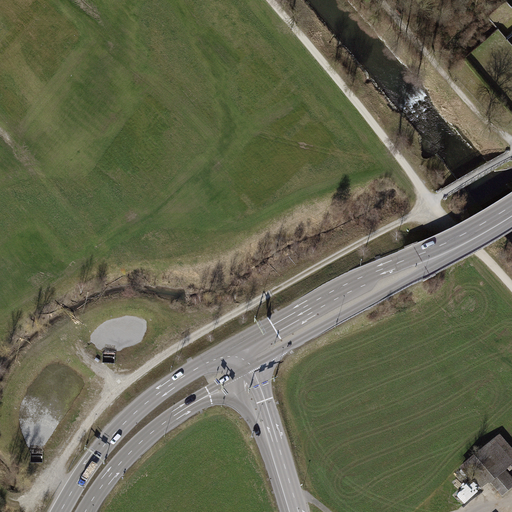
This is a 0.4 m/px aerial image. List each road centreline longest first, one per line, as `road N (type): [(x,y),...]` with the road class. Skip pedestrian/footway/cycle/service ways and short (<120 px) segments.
road 1 (track): [(53,481),(111,397),(150,367),(430,202)]
road 2 (track): [(0,338),(13,320),(88,269),(200,250),(357,180),(397,153)]
road 3 (track): [(430,202),(271,0)]
road 4 (secondary): [(240,347),(133,414),(91,460),(60,511)]
road 5 (secondary): [(84,511),(151,432),(251,367)]
road 6 (secondary): [(251,367),(411,278),(423,260)]
road 7 (secondary): [(423,260),(393,265),(240,347)]
road 8 (tertiary): [(251,367),(296,511)]
